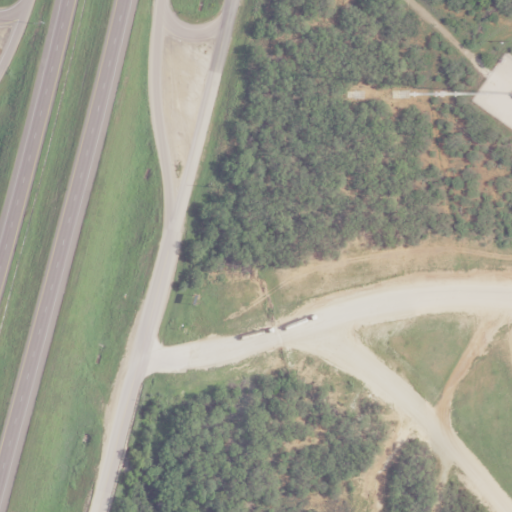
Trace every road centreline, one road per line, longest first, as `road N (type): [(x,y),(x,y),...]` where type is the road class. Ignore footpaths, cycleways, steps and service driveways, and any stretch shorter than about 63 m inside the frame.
road 1 (motorway): [(0,469),(121,0)]
road 2 (secondary): [(94,511),(172,230)]
road 3 (motorway): [(64,0),(0,253)]
road 4 (tertiary): [(230,0),(172,230)]
road 5 (motorway): [(172,230),(154,76),(158,0)]
